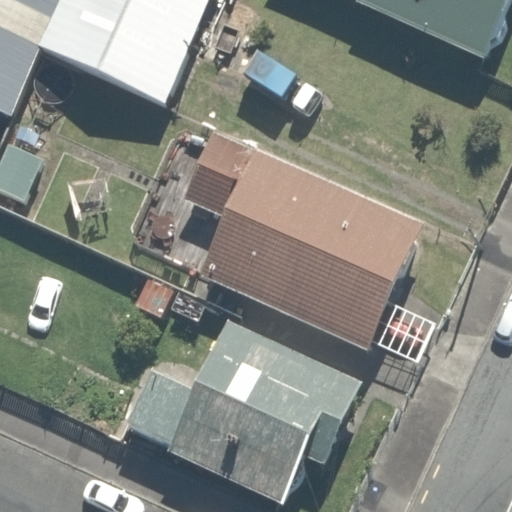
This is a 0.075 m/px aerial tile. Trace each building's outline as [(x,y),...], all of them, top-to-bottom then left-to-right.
[(0,0),(0,33),(46,54),(70,0),(0,0)] [(70,0),(46,54),(171,112),(219,0),(70,0)] [(334,0),(476,66),(506,0),(334,0)] [(46,54),(0,33),(0,117),(15,124),(46,54)] [(233,226),(207,286),(374,360),(379,350),(397,310),(432,233),(219,140),(188,207),(233,226)] [(46,166),(13,151),(0,179),(0,195),(28,207),(46,166)] [(397,310),(379,350),(423,370),(442,330),(397,310)] [(177,453),(174,459),(288,511),(290,511),(312,465),(330,473),(368,392),(234,330),(203,398),(157,377),(132,432),(177,453)]
